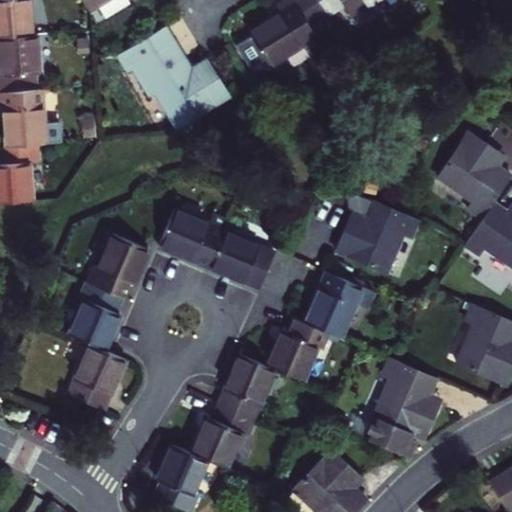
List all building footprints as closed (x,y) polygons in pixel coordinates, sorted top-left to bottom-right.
[(6,43),(39,40),(35,1),(30,1),(29,0),(0,0),(0,19),(2,44),(6,43)] [(87,0),(96,12),(115,0),(87,0)] [(322,0),(292,0),(283,6),(287,14),(252,34),(255,37),(240,47),(255,71),(270,61),(275,68),(322,40),(316,30),(335,20),(322,0)] [(322,0),(335,20),(351,10),(356,18),(385,0),(322,0)] [(138,67),(180,41),(170,25),(128,51),(122,53),(133,70),(138,67)] [(39,40),(6,43),(8,69),(9,79),(3,79),(5,98),(42,94),(41,75),(48,74),(45,39),(39,40)] [(162,92),(183,127),(234,96),(216,65),(201,75),(197,69),(180,41),(138,67),(155,96),(162,92)] [(213,60),(197,69),(201,75),(216,65),(213,60)] [(42,94),(5,98),(6,116),(12,115),(13,124),(15,151),(40,148),(70,145),(67,125),(53,126),(50,94),(42,94)] [(463,210),(478,220),(489,203),(503,183),(508,176),(498,170),(489,164),(494,155),(463,134),(433,180),(468,201),(463,210)] [(15,151),(3,152),(4,165),(4,172),(0,172),(0,200),(1,209),(39,204),(36,168),(41,167),(40,148),(15,151)] [(416,222),(368,201),(359,221),(348,217),(341,234),(334,252),(383,273),(401,235),(409,238),(416,222)] [(460,245),(475,254),(479,248),(511,270),(511,211),(509,217),(489,203),(478,220),(460,245)] [(176,257),(205,269),(221,233),(227,220),(210,212),(204,225),(171,212),(155,248),(176,257)] [(273,254),(221,233),(205,269),(226,278),(257,291),(273,254)] [(86,286),(119,300),(125,285),(131,287),(135,279),(146,252),(113,239),(98,273),(92,272),(86,286)] [(329,266),(325,274),(317,292),(304,324),(329,334),(339,338),(354,303),(365,306),(370,293),(341,279),(344,272),(329,266)] [(91,346),(105,352),(115,329),(119,317),(113,314),(119,300),(86,286),(80,300),(85,303),(70,337),(91,346)] [(511,326),(511,323),(466,304),(460,320),(468,324),(454,361),(502,382),(511,358),(511,357),(511,347),(504,344),(511,326)] [(275,371),(302,382),(316,347),(323,350),(329,334),(304,324),(293,319),(287,335),(281,333),(276,343),(266,367),(275,371)] [(91,408),(102,413),(113,387),(125,361),(105,352),(91,346),(70,398),(91,408)] [(216,406),(254,422),(275,371),(266,367),(238,355),(232,369),(222,390),(216,406)] [(435,379),(388,359),(382,376),(389,380),(366,439),(408,456),(415,440),(422,443),(429,424),(436,406),(425,401),(435,379)] [(254,422),(216,406),(210,423),(206,421),(201,434),(192,455),(209,462),(229,470),(242,437),(247,439),(254,422)] [(192,455),(174,448),(166,466),(159,481),(164,483),(158,500),(187,511),(194,511),(200,499),(195,497),(209,462),(192,455)] [(354,511),(366,499),(351,485),(358,477),(332,451),(295,490),(316,511),(354,511)] [(511,465),(487,482),(505,510),(511,506),(511,465)]
